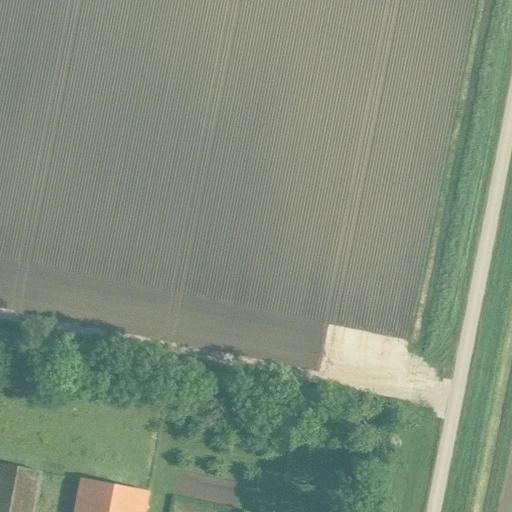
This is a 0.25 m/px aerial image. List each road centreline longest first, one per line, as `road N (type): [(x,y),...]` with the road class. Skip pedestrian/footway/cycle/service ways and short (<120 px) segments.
road 1 (track): [(451,397),(0,313)]
road 2 (unclassified): [(429,511),(511,82)]
